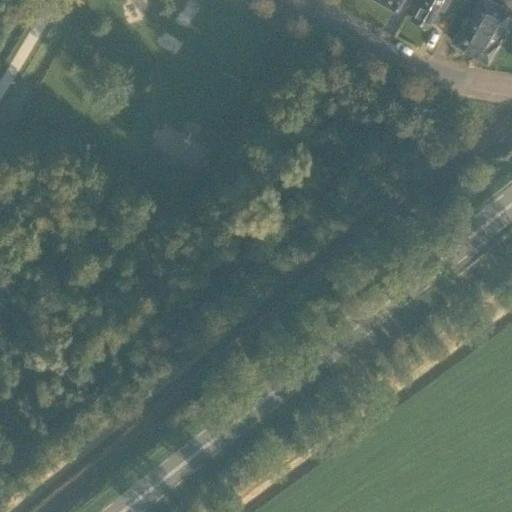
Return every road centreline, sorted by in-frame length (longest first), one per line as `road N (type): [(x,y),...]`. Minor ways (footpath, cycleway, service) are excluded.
road 1 (primary): [(118,511),(511,202)]
road 2 (unclassified): [(511,86),(406,58),(297,0)]
